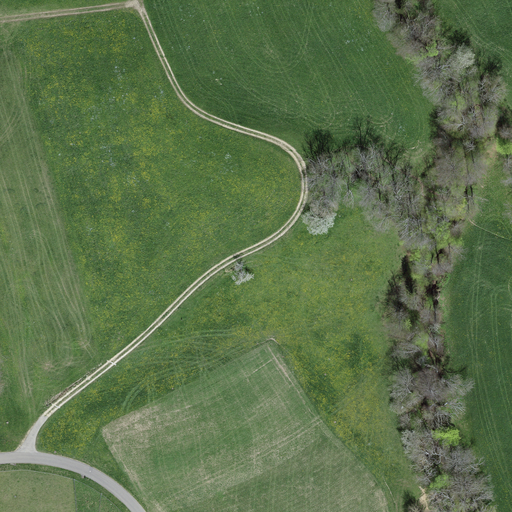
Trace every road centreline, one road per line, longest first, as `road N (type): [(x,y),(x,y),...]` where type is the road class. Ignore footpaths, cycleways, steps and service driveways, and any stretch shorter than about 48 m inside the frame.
road 1 (track): [(23,457),(44,416),(200,284),(300,217),(309,186),(299,162)]
road 2 (track): [(299,162),(282,143),(200,114),(176,92),(138,0)]
road 3 (unclassified): [(0,459),(38,457),(85,469),(138,511)]
road 4 (track): [(140,10),(123,4),(0,19)]
